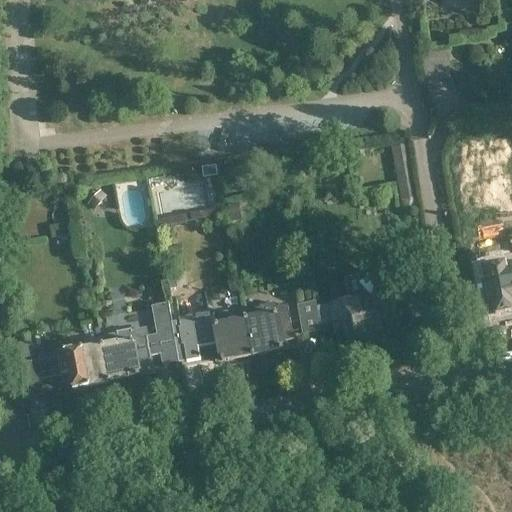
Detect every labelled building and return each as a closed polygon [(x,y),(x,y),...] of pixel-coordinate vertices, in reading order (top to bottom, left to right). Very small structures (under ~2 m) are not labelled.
[(473,3),(473,8),(488,7),(487,0),(443,0),(444,6),(473,3)] [(408,145),(392,147),(401,200),(418,197),(408,145)] [(99,192),(88,204),(94,210),(105,198),(99,192)] [(381,330),(379,321),(395,318),(391,294),(318,308),(321,326),(334,324),(336,332),(344,331),(346,339),(349,338),(353,341),(360,339),(362,336),(366,335),(365,333),(381,330)] [(244,312),(253,357),(284,351),(283,347),(282,347),(281,343),(293,340),(287,306),(275,308),(274,304),(259,306),(260,309),(244,312)] [(314,304),(298,307),(303,334),(319,331),(314,304)] [(117,336),(101,339),(110,383),(141,378),(140,373),(138,374),(138,369),(152,367),(150,357),(161,355),(162,364),(178,362),(179,363),(182,363),(174,323),(172,324),(169,306),(164,307),(153,309),(156,327),(157,336),(147,338),(145,330),(132,333),(131,330),(116,333),(117,336)] [(179,323),(174,323),(182,363),(199,359),(197,347),(215,344),(214,339),(217,339),(218,340),(222,362),(253,357),(244,312),(228,315),(227,312),(213,314),(213,318),(210,318),(209,315),(208,315),(195,317),(196,320),(193,321),(192,318),(180,320),(178,320),(179,323)] [(110,383),(101,339),(84,342),(85,347),(56,353),(57,358),(24,364),(30,396),(29,396),(30,397),(42,394),(40,380),(61,376),(69,375),(72,390),(76,390),(78,392),(85,391),(86,388),(110,383)] [(30,343),(14,346),(17,360),(33,357),(30,343)]
